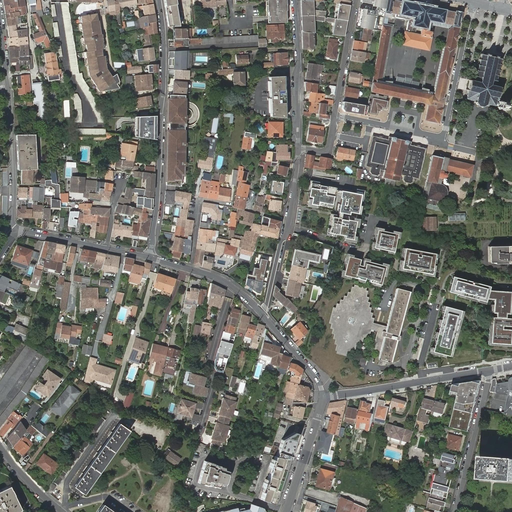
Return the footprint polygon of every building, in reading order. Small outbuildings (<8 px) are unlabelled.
[(18,7),(25,6),(24,0),(2,0),(4,6),(9,4),(10,8),(18,7)] [(38,14),(39,17),(43,15),(41,10),(39,0),(35,0),(36,5),(36,10),(37,12),(38,13),(38,14)] [(106,0),(102,0),(103,4),(103,5),(104,11),(105,12),(105,15),(115,14),(115,11),(113,0),(107,0),(106,0)] [(166,16),(168,26),(179,26),(178,18),(182,17),(182,11),(177,11),(176,4),(175,0),(163,0),(165,6),(166,14),(166,16)] [(267,0),(268,0),(268,12),(269,16),(270,16),(270,23),(271,23),(286,22),(284,22),(284,15),(286,15),(284,0),(267,0)] [(325,17),(325,13),(315,12),(312,12),(312,0),(300,0),(301,16),(312,15),(325,17)] [(315,12),(325,13),(325,12),(313,10),(313,1),(312,0),(312,12),(315,12)] [(375,30),(381,31),(382,25),(383,21),(383,17),(384,14),(384,12),(386,0),(373,0),(373,3),(373,4),(372,10),(359,8),(357,22),(356,27),(362,28),(371,29),(375,30)] [(386,0),(384,12),(390,14),(390,13),(396,14),(399,15),(402,1),(397,0),(386,0)] [(402,1),(399,15),(414,17),(412,26),(412,29),(407,28),(406,32),(411,33),(411,32),(415,33),(416,27),(421,28),(420,35),(430,37),(431,32),(426,31),(427,29),(428,23),(428,20),(443,23),(446,10),(432,7),(432,6),(423,4),(416,3),(416,4),(402,1)] [(68,2),(60,4),(71,72),(72,72),(72,75),(75,74),(76,81),(89,101),(98,119),(98,122),(105,122),(105,118),(96,99),(90,90),(89,89),(87,85),(83,78),(82,73),(80,74),(80,73),(79,73),(77,64),(75,45),(74,43),(73,31),(72,30),(70,13),(69,7),(69,5),(68,4),(68,2)] [(21,15),(27,15),(25,6),(18,7),(10,8),(9,4),(4,6),(5,14),(13,13),(14,16),(21,15)] [(139,7),(138,7),(138,9),(143,8),(144,16),(155,14),(153,4),(145,5),(143,6),(142,6),(139,6),(139,7)] [(340,4),(339,4),(336,19),(347,21),(350,5),(340,4)] [(455,12),(446,10),(443,23),(452,25),(452,26),(458,27),(462,12),(455,11),(455,12)] [(384,14),(383,17),(388,17),(388,18),(395,19),(395,18),(408,21),(409,17),(399,15),(396,14),(390,13),(390,14),(384,12),(384,14)] [(18,24),(18,18),(21,18),(21,15),(14,16),(13,13),(5,14),(6,18),(7,26),(16,24),(18,24)] [(102,42),(103,41),(102,34),(101,34),(100,31),(99,20),(98,20),(97,13),(81,16),(82,23),(81,23),(82,30),(83,37),(84,44),(86,44),(87,51),(85,51),(86,58),(87,66),(89,75),(97,86),(96,87),(99,91),(119,88),(116,84),(119,82),(116,73),(111,76),(106,69),(105,63),(104,56),(103,56),(101,49),(103,49),(102,42)] [(42,36),(47,34),(44,29),(39,17),(38,14),(32,14),(39,31),(40,31),(40,32),(33,34),(34,39),(42,36)] [(138,18),(137,18),(137,19),(139,19),(140,27),(138,28),(139,31),(143,31),(142,28),(143,28),(148,27),(148,23),(156,22),(155,14),(144,16),(141,17),(139,18),(138,18)] [(325,18),(325,17),(312,15),(301,16),(302,31),(313,33),(312,20),(324,21),(325,18)] [(327,18),(325,18),(324,21),(335,23),(333,35),(344,36),(347,21),(336,19),(327,17),(327,18)] [(433,23),(432,25),(450,29),(448,30),(447,38),(456,40),(458,27),(452,26),(452,25),(443,23),(428,20),(428,23),(433,23)] [(157,33),(156,22),(148,23),(148,27),(143,28),(143,30),(144,35),(157,33)] [(18,38),(27,37),(27,29),(27,25),(26,25),(24,26),(20,27),(20,30),(17,30),(16,24),(7,26),(7,27),(8,28),(8,29),(9,38),(18,37),(18,38)] [(277,38),(277,39),(279,39),(281,39),(282,39),(282,38),(283,38),(282,25),(266,26),(267,38),(269,38),(271,38),(273,38),(277,38)] [(371,86),(370,91),(389,95),(429,104),(425,121),(439,123),(444,98),(443,98),(448,76),(454,49),(456,40),(447,38),(436,88),(434,96),(431,95),(432,92),(413,88),(399,85),(381,81),(382,77),(383,70),(391,27),(386,26),(382,25),(381,31),(379,43),(377,54),(375,66),(373,77),(372,82),(371,86)] [(173,29),(173,39),(188,38),(190,38),(190,28),(173,29)] [(359,40),(373,42),(375,30),(371,29),(362,28),(362,32),(360,31),(359,40)] [(313,33),(302,31),(302,45),(303,50),(314,48),(314,43),(313,33)] [(406,32),(405,32),(402,44),(429,50),(431,37),(430,37),(420,35),(411,33),(406,32)] [(51,45),(47,34),(42,36),(43,40),(46,47),(51,45)] [(219,37),(201,38),(201,42),(201,44),(258,41),(258,39),(258,35),(248,35),(229,36),(229,37),(219,37)] [(19,45),(28,44),(27,37),(18,38),(18,37),(9,38),(8,38),(9,44),(7,44),(8,46),(9,46),(9,47),(19,46),(19,45)] [(258,41),(258,47),(265,47),(265,45),(266,45),(266,41),(265,40),(265,39),(258,39),(258,41)] [(329,42),(326,57),(335,58),(338,44),(337,44),(337,40),(330,39),(329,42)] [(352,50),(365,52),(366,42),(354,40),(352,50)] [(29,56),(28,44),(19,45),(19,46),(20,51),(19,51),(19,56),(29,56)] [(19,57),(19,56),(19,51),(20,51),(19,46),(9,47),(10,52),(10,58),(13,57),(14,62),(16,62),(16,64),(17,64),(19,64),(19,57)] [(155,59),(153,47),(137,49),(138,51),(140,51),(141,61),(155,59)] [(189,50),(173,51),(173,70),(174,70),(173,79),(188,80),(188,70),(189,50)] [(363,62),(365,52),(352,50),(350,60),(363,62)] [(58,70),(55,52),(52,52),(48,53),(48,51),(43,52),(43,54),(44,53),(45,55),(48,81),(57,79),(59,79),(58,74),(61,73),(62,73),(62,71),(61,72),(60,69),(58,70)] [(276,53),(273,53),(274,65),(277,65),(287,64),(287,53),(276,53)] [(466,99),(467,99),(471,100),(471,101),(472,100),(474,101),(474,102),(475,102),(477,106),(477,107),(478,106),(482,107),(482,108),(482,106),(486,105),(487,105),(486,104),(487,104),(490,105),(491,105),(494,106),(495,106),(498,106),(498,107),(497,107),(497,108),(498,108),(498,109),(499,109),(503,109),(503,110),(504,110),(505,110),(505,109),(506,108),(505,108),(506,104),(507,104),(507,103),(506,103),(506,102),(505,101),(505,102),(501,101),(501,100),(500,100),(499,98),(499,97),(498,97),(500,88),(501,88),(501,87),(500,87),(500,86),(499,87),(496,86),(495,86),(496,81),(497,81),(497,80),(496,80),(497,76),(498,76),(498,75),(499,70),(500,71),(500,70),(499,70),(500,65),(501,65),(501,64),(500,64),(501,59),(502,60),(502,59),(501,59),(502,58),(501,57),(500,58),(497,57),(497,56),(496,56),(495,55),(492,54),(488,53),(488,54),(487,53),(486,54),(486,55),(482,54),(482,53),(481,54),(480,54),(480,55),(481,55),(480,59),(479,59),(479,60),(480,60),(479,65),(478,65),(479,66),(477,70),(476,71),(477,71),(476,76),(475,75),(475,76),(476,76),(475,81),(474,81),(471,80),(471,79),(470,79),(470,80),(469,80),(469,81),(470,81),(468,90),(467,89),(466,90),(467,90),(467,91),(468,92),(467,94),(467,95),(466,98),(466,99)] [(29,64),(29,69),(32,69),(31,55),(29,56),(19,56),(19,57),(19,64),(29,64)] [(247,56),(237,56),(237,64),(248,63),(247,56)] [(306,78),(305,82),(315,83),(316,80),(318,80),(320,72),(321,72),(323,65),(318,65),(308,63),(306,78)] [(157,72),(158,64),(152,65),(148,65),(148,73),(153,72),(157,72)] [(243,68),(233,69),(233,73),(233,85),(244,85),(243,72),(243,68)] [(361,74),(350,72),(349,81),(360,83),(360,82),(361,82),(362,76),(361,76),(361,74)] [(151,85),(150,74),(141,75),(135,75),(137,90),(142,90),(142,86),(151,85)] [(31,93),(29,75),(21,76),(19,76),(17,76),(18,84),(20,84),(21,84),(22,89),(20,89),(18,89),(19,94),(31,93)] [(282,76),(269,77),(269,81),(269,91),(269,98),(269,100),(270,107),(270,113),(270,117),(274,117),(283,118),(283,106),(283,100),(283,95),(283,90),(282,76)] [(436,88),(382,77),(381,81),(399,85),(413,88),(432,92),(431,95),(434,96),(436,88)] [(185,93),(186,82),(173,81),(173,86),(173,88),(173,92),(185,93)] [(305,82),(304,82),(304,91),(311,92),(316,93),(317,87),(316,87),(316,84),(315,83),(305,82)] [(334,95),(336,86),(329,85),(327,94),(328,94),(334,95)] [(344,95),(343,101),(350,103),(351,102),(360,104),(361,98),(356,97),(353,96),(354,89),(345,88),(344,95)] [(328,94),(327,94),(325,94),(316,93),(311,92),(309,101),(313,102),(320,103),(323,103),(326,104),(328,104),(332,105),(333,100),(324,99),(325,96),(327,96),(328,94)] [(45,102),(56,101),(55,93),(47,94),(47,96),(44,97),(45,102)] [(77,94),(73,94),(73,102),(75,116),(74,123),(81,123),(82,116),(81,101),(77,94)] [(137,98),(136,97),(134,97),(127,98),(127,101),(135,100),(135,99),(137,98),(138,108),(142,107),(152,105),(150,95),(137,98)] [(167,95),(165,185),(166,185),(175,186),(180,186),(185,187),(187,95),(185,95),(167,95)] [(373,99),(369,98),(368,104),(371,104),(369,113),(376,114),(377,111),(378,111),(379,111),(379,110),(381,109),(382,108),(382,107),(386,108),(388,101),(387,101),(373,98),(373,99)] [(309,101),(303,101),(303,102),(309,103),(310,103),(313,104),(312,111),(309,111),(309,112),(310,112),(312,113),(316,113),(318,114),(320,103),(313,102),(309,101)] [(366,115),(367,112),(368,106),(364,105),(350,103),(343,101),(342,108),(344,111),(362,115),(366,115)] [(330,119),(331,115),(327,115),(327,113),(325,112),(326,106),(328,106),(328,104),(326,104),(323,103),(320,103),(318,114),(323,114),(323,118),(330,119)] [(156,116),(135,117),(134,137),(156,141),(156,116)] [(268,122),(268,136),(279,136),(281,136),(282,131),(282,130),(282,128),(282,122),(280,122),(274,122),(268,122)] [(309,128),(307,140),(312,141),(311,141),(316,142),(321,143),(323,130),(324,127),(310,124),(309,128)] [(36,169),(35,134),(34,134),(16,135),(18,170),(21,170),(32,169),(35,169),(36,169)] [(372,136),(371,141),(366,161),(367,161),(365,166),(369,167),(370,167),(370,171),(369,171),(371,174),(376,175),(379,174),(380,170),(381,170),(384,170),(382,177),(384,178),(384,179),(385,179),(384,185),(393,187),(395,180),(398,181),(400,174),(402,175),(403,175),(403,177),(402,179),(404,182),(405,182),(408,183),(410,183),(412,182),(413,180),(414,180),(415,178),(418,179),(420,172),(424,155),(424,154),(425,148),(410,145),(411,142),(408,141),(392,137),(391,137),(389,136),(388,139),(372,136)] [(251,138),(244,137),(242,148),(249,149),(251,142),(251,138)] [(119,159),(133,161),(135,153),(137,142),(124,140),(124,143),(122,143),(120,153),(113,151),(112,158),(110,158),(109,167),(114,167),(115,167),(116,159),(115,159),(116,155),(120,155),(119,159)] [(198,159),(197,167),(211,169),(214,149),(211,148),(212,144),(208,143),(207,145),(207,148),(207,151),(206,157),(205,160),(199,159),(198,159)] [(273,152),(266,151),(265,161),(267,161),(271,161),(277,162),(278,162),(278,159),(278,158),(279,158),(282,158),(288,158),(288,153),(286,153),(286,146),(285,146),(285,145),(281,145),(281,146),(279,145),(279,148),(277,148),(277,152),(273,152)] [(336,157),(336,160),(343,161),(343,158),(346,159),(347,155),(354,156),(355,150),(354,150),(351,150),(349,149),(348,149),(338,147),(336,157)] [(304,167),(318,170),(324,171),(325,168),(330,168),(331,159),(320,157),(319,162),(313,161),(314,156),(306,155),(304,167)] [(427,176),(423,194),(422,197),(421,202),(424,203),(426,203),(427,203),(436,205),(437,200),(440,201),(443,199),(446,196),(447,193),(446,189),(444,186),(440,184),(443,172),(443,171),(445,171),(470,177),(473,165),(448,159),(448,158),(443,156),(443,158),(432,155),(432,156),(429,167),(427,176)] [(109,167),(110,158),(107,158),(105,158),(104,158),(103,157),(101,166),(109,167)] [(133,162),(133,161),(119,159),(116,159),(115,167),(130,169),(132,169),(136,170),(137,166),(133,165),(133,162)] [(286,176),(287,168),(278,166),(276,174),(286,176)] [(32,183),(34,183),(34,181),(34,176),(32,176),(32,171),(34,171),(35,169),(32,169),(21,170),(21,184),(32,183)] [(240,171),(238,170),(237,172),(237,174),(236,178),(235,185),(235,187),(238,188),(237,192),(235,192),(234,194),(237,195),(241,196),(246,197),(248,189),(248,185),(244,184),(242,184),(243,178),(244,176),(244,173),(239,172),(240,171)] [(155,174),(142,172),(141,179),(141,180),(145,180),(145,190),(144,194),(144,198),(145,199),(153,199),(155,174)] [(210,181),(212,175),(204,173),(202,179),(206,180),(210,181)] [(83,197),(89,197),(89,193),(95,193),(97,181),(84,180),(84,178),(70,177),(69,193),(83,194),(83,197)] [(199,196),(207,198),(209,185),(210,181),(206,181),(206,180),(202,179),(201,182),(201,183),(199,196)] [(50,206),(60,207),(60,202),(60,194),(60,192),(60,186),(60,184),(57,184),(52,183),(51,180),(45,181),(45,183),(44,186),(50,186),(55,189),(54,198),(51,197),(51,202),(51,205),(50,206)] [(104,182),(97,181),(95,193),(98,193),(99,188),(103,188),(104,182)] [(219,188),(220,183),(217,182),(217,183),(216,185),(213,184),(213,182),(210,181),(209,185),(207,198),(217,199),(219,188)] [(273,181),(271,192),(274,192),(274,193),(276,193),(276,192),(282,193),(283,182),(273,181)] [(113,183),(104,182),(103,188),(99,188),(98,193),(102,194),(103,190),(111,191),(113,183)] [(33,187),(32,199),(32,200),(37,201),(43,201),(44,197),(44,188),(44,186),(45,183),(40,183),(40,187),(33,187)] [(334,197),(336,188),(310,183),(308,197),(311,197),(310,204),(318,206),(318,202),(332,205),(333,197),(334,197)] [(166,191),(165,191),(165,196),(166,196),(166,198),(165,198),(165,204),(174,205),(174,202),(175,192),(175,186),(166,185),(166,191)] [(18,197),(26,197),(26,194),(28,195),(28,190),(27,190),(27,188),(18,188),(18,197)] [(132,188),(126,188),(124,198),(121,197),(117,204),(123,205),(123,204),(129,206),(131,198),(132,193),(132,188)] [(145,190),(132,188),(132,193),(137,193),(137,197),(136,208),(141,209),(141,208),(143,208),(153,210),(153,199),(145,199),(144,198),(144,194),(145,190)] [(229,201),(231,190),(230,190),(219,188),(217,199),(229,201)] [(102,194),(101,200),(110,201),(111,191),(103,190),(102,194)] [(357,214),(361,192),(356,191),(355,193),(340,190),(339,198),(340,198),(338,212),(349,215),(349,212),(357,214)] [(190,194),(175,192),(174,202),(183,203),(182,209),(181,209),(179,218),(186,219),(190,194)] [(63,194),(60,194),(60,202),(63,202),(68,202),(68,194),(63,194)] [(272,196),(266,194),(266,196),(265,199),(270,200),(268,209),(279,211),(281,201),(281,198),(272,196)] [(234,206),(232,205),(232,207),(234,207),(237,208),(243,209),(244,205),(245,202),(245,201),(240,200),(241,196),(237,195),(236,195),(234,206)] [(263,203),(265,199),(266,196),(263,195),(263,197),(261,197),(259,201),(255,201),(252,209),(261,212),(263,205),(263,203)] [(43,205),(42,218),(47,218),(46,222),(49,222),(50,218),(50,206),(51,205),(51,202),(51,197),(48,197),(47,205),(43,205)] [(26,199),(26,200),(25,209),(24,209),(24,217),(31,217),(32,210),(32,205),(26,205),(26,199)] [(25,209),(26,200),(17,200),(17,217),(24,217),(24,209),(25,209)] [(32,210),(31,217),(35,217),(38,218),(42,218),(43,205),(43,203),(42,203),(42,206),(37,205),(37,202),(34,202),(32,202),(32,205),(32,210)] [(218,204),(203,202),(202,211),(210,212),(212,215),(212,218),(221,220),(222,210),(217,209),(218,204)] [(130,207),(129,206),(123,204),(123,205),(117,204),(116,207),(114,212),(120,213),(126,215),(132,216),(132,214),(134,214),(141,216),(142,209),(143,208),(141,208),(141,209),(136,208),(134,207),(130,207)] [(100,216),(109,217),(110,208),(91,207),(90,209),(90,214),(97,215),(100,215),(100,216)] [(152,214),(153,210),(143,208),(142,209),(141,216),(140,220),(141,220),(138,236),(148,237),(151,218),(146,217),(144,217),(145,213),(147,213),(152,214)] [(96,223),(97,215),(90,214),(90,209),(84,209),(84,215),(81,215),(81,212),(79,212),(78,215),(75,231),(79,231),(80,222),(96,223)] [(67,226),(76,227),(78,215),(79,212),(69,211),(69,213),(67,226)] [(252,220),(254,213),(246,211),(243,221),(251,223),(252,220)] [(99,232),(106,233),(107,225),(109,217),(100,216),(100,215),(97,215),(96,223),(98,223),(98,221),(100,221),(100,225),(99,232)] [(279,229),(280,221),(270,218),(263,216),(261,223),(260,225),(268,227),(279,229)] [(353,240),(356,223),(341,220),(341,218),(332,216),(329,233),(344,236),(343,238),(353,240)] [(423,217),(423,230),(436,230),(436,217),(423,217)] [(184,229),(186,219),(179,218),(178,218),(176,227),(184,229)] [(131,237),(138,239),(138,236),(141,220),(140,220),(135,219),(135,220),(138,221),(138,225),(133,224),(132,227),(132,231),(131,235),(131,237)] [(192,230),(194,220),(186,219),(184,229),(185,229),(192,230)] [(241,248),(241,249),(253,252),(258,233),(258,234),(277,238),(279,229),(268,227),(260,225),(253,223),(251,223),(243,221),(239,220),(238,222),(253,225),(251,231),(246,230),(244,237),(241,236),(233,234),(233,239),(238,240),(239,240),(240,240),(243,241),(242,245),(241,248)] [(132,231),(132,227),(114,224),(112,232),(111,237),(115,237),(115,234),(116,232),(131,235),(132,231)] [(209,240),(216,240),(217,236),(215,236),(216,231),(199,228),(198,234),(197,242),(205,243),(208,243),(209,240)] [(397,233),(377,229),(373,248),(394,252),(397,233)] [(181,251),(182,251),(183,246),(182,246),(184,239),(187,240),(188,235),(184,235),(183,235),(175,233),(174,237),(175,237),(172,249),(172,250),(173,250),(173,249),(181,251)] [(182,251),(189,253),(191,241),(191,236),(188,235),(187,240),(184,239),(182,246),(183,246),(182,251)] [(216,251),(215,255),(220,255),(223,253),(234,256),(236,247),(238,247),(241,248),(242,245),(243,241),(240,240),(239,240),(238,240),(233,239),(231,238),(231,241),(229,241),(225,240),(218,239),(216,251)] [(210,251),(214,252),(216,240),(209,240),(208,243),(205,243),(197,242),(196,249),(205,250),(205,251),(210,251)] [(48,242),(44,241),(43,244),(40,256),(37,264),(43,265),(45,259),(45,258),(46,253),(53,254),(54,254),(54,255),(55,251),(56,244),(48,242)] [(55,251),(63,253),(65,245),(56,244),(55,251)] [(17,245),(11,264),(18,266),(19,266),(23,268),(24,268),(26,269),(33,250),(17,245)] [(71,245),(66,265),(71,266),(76,246),(71,245)] [(504,246),(490,247),(490,262),(504,262),(505,262),(511,262),(511,246),(508,247),(508,246),(504,247),(504,246)] [(431,274),(435,253),(405,247),(401,268),(431,274)] [(88,250),(82,249),(80,260),(87,261),(89,250),(88,250)] [(179,257),(181,251),(173,249),(173,250),(172,250),(171,255),(179,257)] [(194,264),(202,267),(205,251),(205,250),(196,249),(194,264)] [(89,250),(87,261),(93,263),(96,252),(90,250),(89,250)] [(316,255),(297,250),(295,258),(293,257),(291,265),(306,268),(307,263),(314,265),(316,255)] [(62,262),(63,253),(55,251),(54,255),(54,254),(53,257),(52,257),(51,260),(62,262)] [(204,267),(211,269),(213,257),(214,252),(210,251),(210,257),(207,256),(204,267)] [(93,263),(92,268),(102,269),(106,254),(102,253),(99,252),(96,252),(93,263)] [(117,272),(118,262),(119,256),(106,254),(102,269),(117,272)] [(360,259),(348,256),(343,275),(361,280),(362,274),(365,275),(364,279),(369,280),(369,282),(380,285),(385,265),(363,260),(362,265),(359,264),(360,259)] [(125,274),(129,275),(130,271),(132,264),(134,259),(125,257),(122,270),(122,273),(124,274),(125,274)] [(43,265),(43,267),(49,268),(56,270),(56,272),(60,273),(62,262),(51,260),(48,259),(45,259),(43,265)] [(268,261),(260,259),(258,268),(254,267),(252,276),(248,275),(246,285),(258,293),(261,294),(268,261)] [(151,264),(145,262),(144,267),(141,276),(143,277),(142,278),(147,279),(148,275),(151,264)] [(128,281),(132,282),(136,265),(132,264),(130,271),(129,275),(128,281)] [(136,265),(132,282),(139,284),(141,276),(144,267),(136,265)] [(289,275),(288,279),(302,282),(306,268),(291,265),(290,271),(291,272),(290,275),(289,275)] [(153,287),(162,290),(166,276),(157,273),(153,287)] [(2,274),(0,276),(0,289),(4,291),(5,288),(8,289),(9,287),(17,290),(21,284),(2,274)] [(101,274),(100,278),(99,285),(110,286),(111,281),(104,280),(104,278),(102,278),(103,275),(103,274),(101,274)] [(31,287),(38,288),(39,283),(40,277),(34,276),(32,283),(31,287)] [(171,293),(176,279),(166,276),(162,290),(171,293)] [(489,286),(452,276),(448,291),(485,301),(486,299),(488,290),(489,286)] [(301,282),(288,279),(284,295),(297,298),(301,282)] [(63,285),(62,291),(61,297),(59,309),(59,310),(65,311),(70,283),(64,282),(63,285)] [(226,290),(211,283),(208,302),(216,305),(215,306),(217,306),(219,307),(218,308),(220,309),(220,307),(226,290)] [(296,312),(299,309),(296,308),(290,301),(286,297),(286,298),(278,291),(279,290),(275,285),(273,295),(285,307),(292,312),(294,310),(296,312)] [(380,350),(378,358),(387,361),(386,362),(389,362),(389,361),(392,362),(397,340),(398,340),(400,336),(399,335),(410,292),(397,288),(387,323),(386,326),(373,323),(373,319),(370,318),(371,313),(369,313),(370,308),(367,308),(369,302),(366,302),(367,298),(365,297),(367,291),(365,290),(365,288),(355,286),(354,288),(352,288),(351,293),(349,293),(348,298),(345,297),(344,301),(341,301),(339,305),(337,304),(335,309),(333,308),(329,322),(332,323),(331,328),(334,328),(333,333),(335,334),(334,338),(336,339),(335,343),(338,344),(336,349),(338,350),(337,352),(347,355),(348,353),(350,353),(352,348),(354,349),(355,344),(358,344),(359,339),(362,340),(363,336),(365,337),(367,332),(369,333),(370,328),(373,329),(378,330),(374,348),(380,350)] [(94,300),(94,308),(105,307),(106,299),(98,299),(98,288),(90,288),(90,300),(94,300)] [(199,289),(191,288),(190,293),(188,293),(188,298),(187,302),(192,303),(192,305),(189,322),(193,322),(196,303),(197,300),(199,289)] [(5,302),(8,293),(4,291),(0,289),(0,301),(0,302),(1,300),(5,302)] [(205,291),(199,289),(197,300),(196,303),(201,304),(203,295),(204,295),(205,291)] [(511,291),(494,290),(493,299),(492,312),(496,313),(506,313),(509,314),(511,291)] [(234,304),(232,303),(230,310),(231,310),(229,316),(238,319),(240,310),(233,309),(234,304)] [(461,310),(444,306),(432,351),(448,356),(461,310)] [(238,327),(237,330),(245,333),(246,329),(250,317),(242,315),(240,319),(238,327)] [(238,319),(229,316),(229,319),(227,324),(235,327),(238,319)] [(496,317),(492,317),(490,343),(510,344),(511,329),(502,329),(502,326),(511,326),(511,318),(506,318),(496,317)] [(202,322),(200,332),(209,334),(211,324),(202,322)] [(299,322),(291,329),(299,339),(307,332),(299,322)] [(62,324),(57,323),(55,335),(60,335),(59,337),(69,339),(69,337),(74,338),(76,326),(71,326),(71,327),(61,326),(62,324)] [(7,324),(4,330),(11,335),(13,330),(14,328),(7,324)] [(13,330),(20,332),(22,326),(16,324),(14,328),(13,330)] [(225,332),(233,334),(235,327),(227,324),(225,332)] [(254,335),(257,327),(249,324),(246,333),(246,336),(252,338),(251,340),(252,340),(253,338),(254,335)] [(264,326),(257,324),(257,327),(254,335),(253,338),(252,340),(250,349),(255,350),(256,351),(258,347),(262,333),(264,326)] [(25,342),(27,336),(28,329),(22,326),(20,332),(17,339),(19,341),(21,339),(25,342)] [(225,332),(223,331),(217,352),(229,356),(232,344),(235,334),(233,334),(225,332)] [(200,332),(198,343),(204,344),(207,345),(209,334),(200,332)] [(112,336),(104,334),(102,342),(106,343),(109,344),(112,336)] [(270,364),(278,366),(278,365),(281,355),(282,354),(278,353),(279,349),(275,348),(275,346),(271,345),(272,342),(265,334),(259,353),(272,357),(270,364)] [(146,342),(136,339),(130,358),(140,361),(146,342)] [(26,345),(0,381),(0,403),(37,352),(26,345)] [(156,346),(152,345),(149,357),(153,358),(157,359),(153,374),(161,376),(164,361),(167,349),(156,346)] [(177,364),(179,358),(178,357),(176,357),(178,350),(169,347),(162,373),(174,375),(177,364)] [(278,365),(278,366),(283,368),(286,369),(287,369),(290,358),(281,355),(278,365)] [(0,427),(26,394),(49,359),(43,356),(21,390),(0,416),(0,427)] [(97,359),(90,357),(83,382),(90,384),(91,378),(110,384),(114,371),(95,365),(97,359)] [(360,357),(358,366),(364,367),(366,358),(360,357)] [(153,358),(149,374),(160,377),(161,376),(153,374),(157,359),(153,358)] [(253,378),(258,379),(262,364),(257,362),(253,378)] [(296,365),(290,363),(288,370),(292,371),(292,372),(291,376),(292,376),(293,376),(293,375),(301,377),(303,370),(296,365)] [(39,382),(36,387),(48,395),(55,384),(51,381),(54,376),(47,371),(43,376),(47,380),(43,386),(39,382)] [(205,378),(191,374),(189,381),(196,383),(193,392),(205,396),(207,389),(202,387),(205,378)] [(231,375),(228,386),(234,387),(237,377),(231,375)] [(293,376),(292,376),(291,382),(288,391),(285,403),(292,404),(292,403),(294,398),(294,396),(297,385),(299,385),(301,377),(293,375),(293,376)] [(468,432),(482,379),(466,381),(454,383),(453,385),(451,393),(458,395),(450,427),(468,432)] [(511,396),(507,415),(511,416),(511,381),(498,384),(497,384),(497,385),(496,391),(496,392),(496,393),(497,393),(508,395),(511,396)] [(70,385),(52,407),(61,414),(79,391),(70,385)] [(299,385),(297,385),(294,396),(294,398),(306,402),(309,390),(308,387),(303,386),(299,385)] [(128,391),(123,407),(129,409),(135,393),(128,391)] [(223,398),(220,406),(223,407),(227,408),(234,410),(236,402),(235,401),(236,398),(225,394),(224,398),(223,398)] [(432,415),(436,401),(424,398),(422,407),(422,408),(420,407),(417,420),(420,421),(429,423),(432,415)] [(399,406),(402,407),(405,408),(407,402),(393,399),(390,412),(393,413),(393,410),(398,411),(398,410),(399,406)] [(181,400),(175,420),(189,423),(190,419),(194,404),(181,400)] [(375,420),(385,422),(389,407),(385,406),(385,405),(386,405),(386,403),(386,402),(379,400),(375,420)] [(341,427),(346,401),(330,404),(327,414),(328,414),(333,415),(329,433),(333,434),(336,435),(339,436),(341,427)] [(361,411),(366,412),(370,413),(372,404),(366,403),(366,402),(361,401),(359,411),(361,411)] [(446,404),(436,401),(432,415),(434,415),(434,414),(435,412),(444,414),(446,404)] [(282,404),(277,403),(274,417),(278,418),(282,404)] [(305,403),(292,403),(292,404),(291,406),(295,407),(292,416),(301,418),(304,408),(305,403)] [(223,407),(220,406),(218,415),(219,415),(218,419),(219,419),(229,422),(230,418),(231,418),(234,410),(227,408),(223,407)] [(61,414),(52,407),(51,409),(60,416),(61,414)] [(345,421),(355,423),(358,410),(348,407),(345,421)] [(18,421),(12,416),(8,420),(0,430),(0,433),(3,436),(12,424),(15,426),(18,421)] [(105,420),(99,416),(66,462),(51,483),(56,486),(57,485),(59,486),(105,420)] [(219,419),(218,419),(217,422),(216,422),(213,430),(215,431),(226,434),(229,426),(228,426),(229,422),(219,419)] [(31,426),(46,437),(50,431),(35,421),(31,426)] [(9,441),(13,446),(21,437),(24,433),(24,432),(26,431),(26,430),(22,427),(17,423),(17,424),(15,426),(7,436),(11,439),(9,441)] [(129,430),(119,423),(117,426),(112,432),(111,431),(108,435),(110,436),(102,447),(98,453),(96,452),(94,456),(95,457),(88,467),(83,474),(82,473),(79,476),(81,477),(74,487),(84,494),(87,490),(86,489),(125,434),(127,434),(129,430)] [(386,423),(386,426),(384,435),(410,443),(412,436),(414,431),(386,423)] [(30,426),(27,431),(32,435),(35,430),(30,426)] [(215,431),(213,430),(211,439),(212,439),(211,443),(222,446),(223,442),(224,443),(226,434),(215,431)] [(328,453),(333,434),(329,433),(324,431),(322,438),(323,439),(320,451),(328,453)] [(283,441),(276,458),(290,460),(299,435),(295,434),(283,441)] [(447,447),(459,450),(462,438),(450,435),(447,447)] [(13,446),(13,447),(23,455),(31,446),(28,443),(30,441),(24,437),(23,438),(21,437),(13,446)] [(170,451),(168,449),(166,452),(168,454),(166,457),(176,465),(180,458),(170,451)] [(454,455),(444,452),(439,471),(449,474),(450,470),(453,471),(456,460),(453,459),(454,455)] [(53,461),(43,454),(37,463),(40,466),(44,468),(47,470),(51,473),(57,465),(53,461)] [(511,459),(482,457),(481,480),(511,482),(511,459)] [(290,460),(276,458),(273,465),(272,464),(270,469),(272,470),(267,485),(265,484),(263,489),(265,490),(261,501),(274,505),(290,460)] [(209,462),(204,460),(198,483),(203,484),(203,483),(208,484),(208,483),(210,484),(209,485),(212,486),(212,484),(219,486),(219,485),(224,487),(225,483),(226,483),(228,475),(227,475),(229,471),(224,470),(224,469),(217,467),(218,465),(215,464),(215,466),(213,465),(213,464),(209,463),(209,462)] [(321,475),(319,482),(318,485),(318,486),(330,489),(331,485),(333,478),(335,473),(322,470),(321,475)] [(439,471),(438,471),(437,475),(436,475),(434,483),(433,488),(434,489),(433,494),(444,497),(445,492),(442,491),(443,486),(446,486),(449,474),(439,471)] [(16,511),(21,510),(10,486),(0,491),(1,493),(0,493),(0,511),(16,511)] [(433,494),(431,494),(430,498),(429,502),(427,508),(436,511),(439,511),(441,506),(438,505),(439,501),(442,501),(444,497),(433,494)] [(338,504),(337,506),(336,510),(335,511),(365,511),(367,508),(353,502),(341,497),(338,504)] [(309,500),(304,511),(317,511),(320,505),(309,500)] [(236,507),(214,511),(265,511),(266,511),(262,507),(249,503),(247,508),(237,511),(236,507)]
